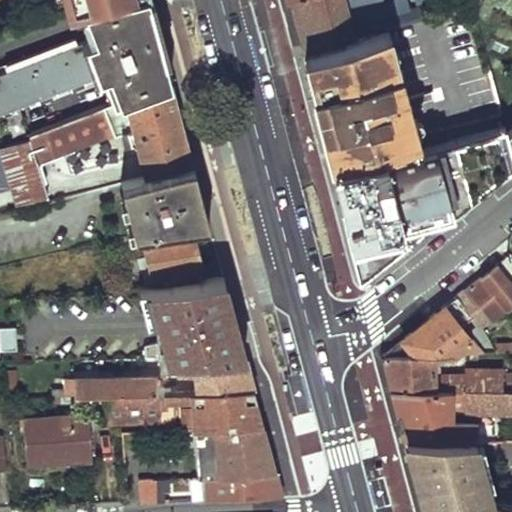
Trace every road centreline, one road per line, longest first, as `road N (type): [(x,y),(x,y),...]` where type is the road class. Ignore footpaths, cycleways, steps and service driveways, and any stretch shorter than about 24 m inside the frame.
road 1 (secondary): [(312,342),(219,0)]
road 2 (residential): [(312,342),(372,317),(511,205)]
road 3 (secondary): [(355,501),(312,342)]
road 4 (residential): [(211,511),(355,501)]
